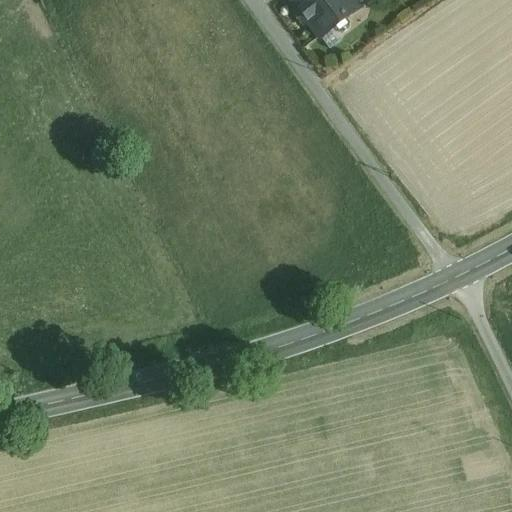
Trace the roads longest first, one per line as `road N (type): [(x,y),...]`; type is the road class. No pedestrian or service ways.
road 1 (secondary): [(459,276),(250,358),(0,416)]
road 2 (unclassified): [(459,276),(249,0)]
road 3 (unclassified): [(511,386),(459,276)]
